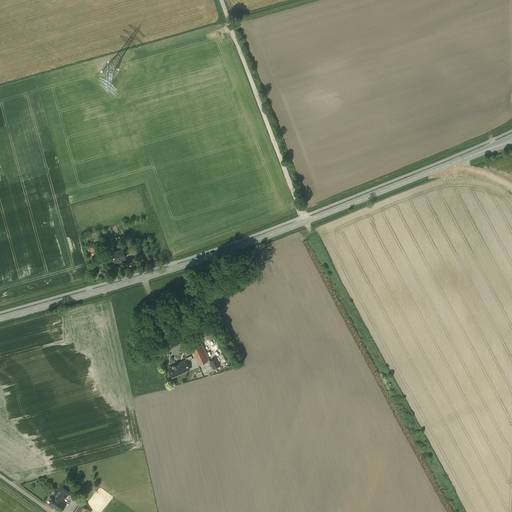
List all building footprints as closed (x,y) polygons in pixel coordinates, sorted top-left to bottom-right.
[(111,252),(114,261),(125,258),(123,249),(111,252)] [(203,342),(191,347),(194,355),(193,356),(192,353),(185,356),(187,359),(175,364),(179,373),(199,364),(198,363),(210,358),(203,342)] [(217,355),(210,358),(213,365),(220,362),(217,355)] [(69,492),(61,486),(54,496),(52,495),(47,501),(60,511),(67,501),(64,499),(69,492)] [(82,501),(74,511),(91,511),(94,509),(82,501)]
